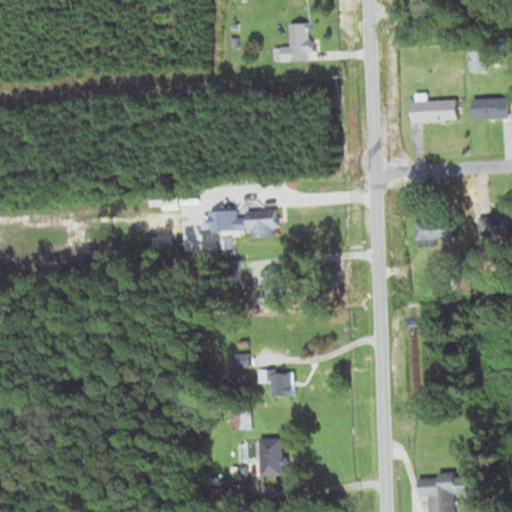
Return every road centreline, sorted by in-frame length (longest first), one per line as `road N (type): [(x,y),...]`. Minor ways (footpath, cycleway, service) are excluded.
road 1 (residential): [(384,511),(366,0)]
road 2 (track): [(0,79),(31,90),(370,80)]
road 3 (residential): [(374,173),(511,164)]
